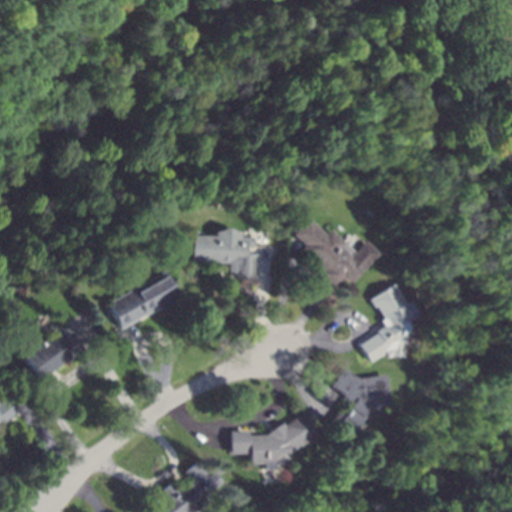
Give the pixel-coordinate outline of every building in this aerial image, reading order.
[(320,235),(324,231),(349,253),(359,242),(372,254),(345,284),(338,278),(329,288),(316,275),(319,272),(295,251),(299,246),(288,236),(302,219),(320,235)] [(236,232),(235,236),(247,237),(248,242),(247,246),(241,246),(241,252),(251,253),(250,278),(240,280),(230,278),(231,273),(223,273),(224,263),(187,261),(188,235),(209,236),(210,232),(224,228),(236,232)] [(174,298),(155,310),(154,307),(115,329),(101,304),(159,271),(174,298)] [(402,304),(406,301),(415,316),(405,323),(406,324),(407,326),(407,329),(404,333),(402,333),(400,357),(382,357),(381,353),(366,362),(354,344),(373,333),(372,331),(381,326),(377,320),(380,318),(373,306),(370,307),(365,299),(389,283),(402,304)] [(61,335),(67,331),(80,350),(66,360),(64,357),(34,379),(32,377),(30,379),(21,367),(23,366),(17,358),(23,353),(18,346),(30,336),(36,345),(57,330),(61,335)] [(354,379),(381,375),(385,406),(368,408),(344,440),(324,424),(342,399),(326,387),(340,368),(354,379)] [(0,399),(1,399),(12,413),(0,422),(0,399)] [(309,437),(282,454),(282,464),(269,465),(269,471),(256,471),(256,465),(244,466),(244,454),(225,455),(224,432),(242,431),(243,436),(260,435),(260,434),(277,423),(279,425),(295,414),(309,437)] [(205,476),(209,472),(217,482),(204,494),(208,498),(191,511),(156,511),(167,502),(158,491),(169,482),(175,490),(187,479),(181,472),(192,462),(205,476)]
